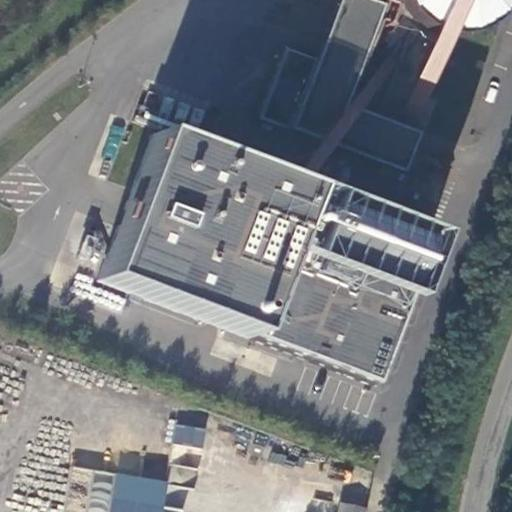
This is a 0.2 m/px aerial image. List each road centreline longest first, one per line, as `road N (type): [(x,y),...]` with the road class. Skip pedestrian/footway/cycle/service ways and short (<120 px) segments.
road 1 (track): [(222,423),(0,341)]
road 2 (track): [(0,511),(37,358)]
road 3 (unclassified): [(511,378),(475,511)]
